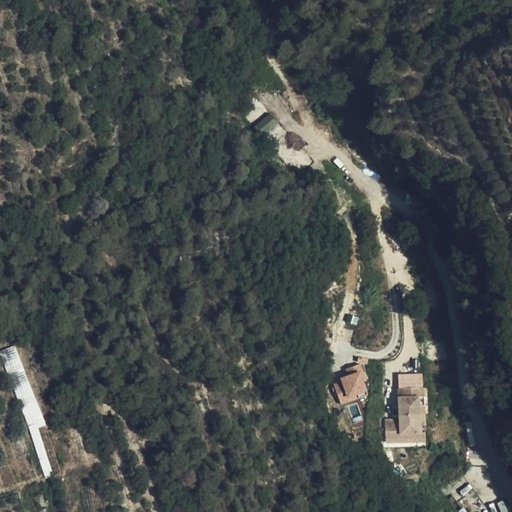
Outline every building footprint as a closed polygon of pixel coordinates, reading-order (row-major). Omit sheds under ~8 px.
[(0,350),(0,357),(45,479),(61,472),(15,345),(0,350)] [(348,367),(351,376),(334,380),(341,403),(370,395),(361,363),(348,367)] [(425,393),(424,371),(398,373),(400,417),(385,418),(386,444),(427,441),(426,431),(422,431),(420,394),(425,393)] [(447,485),(442,490),(444,491),(450,500),(456,496),(447,485)] [(99,511),(95,487),(80,489),(84,511),(99,511)] [(0,511),(22,511),(19,500),(0,505),(0,511)]
